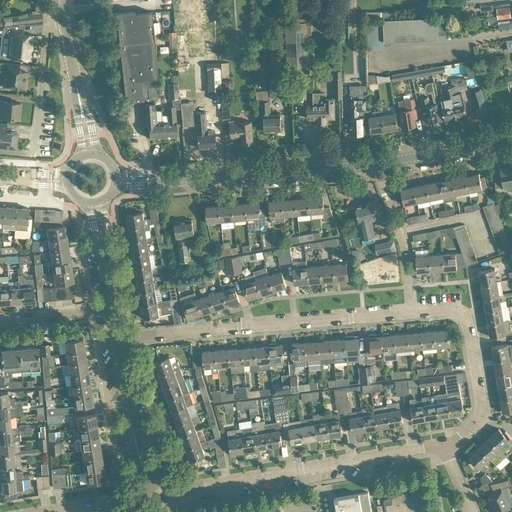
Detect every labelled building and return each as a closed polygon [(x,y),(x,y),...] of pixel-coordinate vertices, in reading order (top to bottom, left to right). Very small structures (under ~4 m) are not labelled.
[(354,35),(355,0),(347,0),(346,35),(354,35)] [(503,8),(496,9),(497,13),(498,18),(504,17),(503,8)] [(171,31),(171,10),(160,10),(161,31),(171,31)] [(127,14),(117,15),(120,43),(124,81),(125,97),(142,95),(143,103),(153,103),(153,98),(157,98),(157,82),(156,82),(157,82),(153,40),(160,39),(160,32),(159,26),(159,22),(152,23),(150,12),(137,14),(135,14),(127,15),(127,14)] [(438,20),(437,20),(437,21),(448,19),(447,12),(437,12),(438,20)] [(24,23),(34,22),(33,14),(32,14),(23,15),(13,17),(12,15),(4,16),(4,19),(3,19),(4,26),(14,25),(24,23)] [(437,21),(437,20),(437,17),(383,20),(384,42),(438,39),(446,39),(446,34),(437,35),(437,21)] [(437,35),(446,34),(445,20),(448,20),(448,19),(437,21),(437,35)] [(307,41),(306,23),(293,23),(285,24),(287,74),(308,73),(307,41)] [(32,35),(19,33),(20,25),(0,27),(0,35),(9,36),(8,43),(11,44),(9,57),(16,57),(16,58),(21,58),(28,59),(29,49),(30,49),(31,49),(32,43),(32,35)] [(177,48),(176,36),(176,32),(168,32),(169,37),(169,48),(177,48)] [(176,35),(177,63),(186,63),(185,35),(176,35)] [(271,56),(271,70),(281,70),(281,56),(278,56),(278,46),(271,46),(271,56)] [(483,71),(496,69),(494,58),(481,61),(483,71)] [(479,76),(475,60),(465,61),(468,78),(479,76)] [(4,63),(0,62),(0,71),(3,72),(2,79),(7,79),(7,87),(15,88),(25,89),(26,72),(19,71),(19,65),(9,64),(4,63)] [(219,62),(206,63),(206,70),(209,70),(210,86),(212,86),(213,95),(211,95),(211,96),(211,99),(221,99),(221,95),(219,62)] [(445,65),(430,68),(431,74),(446,71),(445,65)] [(412,77),(431,74),(430,68),(411,71),(412,77)] [(335,98),(343,98),(342,70),(336,70),(336,77),(335,77),(335,88),(334,88),(334,89),(335,89),(335,98)] [(393,81),(412,77),(411,71),(392,75),(393,81)] [(271,97),(289,96),(288,89),(287,74),(270,75),(271,97)] [(167,84),(168,99),(172,99),(179,98),(178,83),(179,83),(178,75),(171,76),(171,83),(167,84)] [(496,77),(484,79),(485,86),(497,84),(496,77)] [(457,87),(457,85),(455,79),(451,80),(452,86),(449,86),(456,118),(467,115),(464,100),(463,100),(457,101),(455,94),(458,93),(457,87)] [(377,81),(368,81),(368,84),(369,84),(370,89),(378,88),(378,83),(377,81)] [(427,96),(421,98),(423,108),(425,114),(426,114),(428,122),(428,123),(434,122),(435,123),(439,122),(439,120),(441,120),(439,110),(437,104),(439,103),(434,82),(427,83),(425,86),(426,91),(429,93),(432,93),(434,103),(429,104),(427,96)] [(188,84),(179,85),(181,103),(180,103),(182,126),(195,125),(196,132),(198,148),(215,147),(214,131),(206,131),(205,111),(195,112),(194,102),(190,102),(188,84)] [(351,99),(350,99),(351,134),(352,134),(354,136),(357,135),(359,134),(365,134),(364,111),(369,110),(368,98),(366,98),(365,85),(350,86),(351,94),(357,94),(357,99),(351,99)] [(449,86),(441,88),(443,96),(442,97),(444,105),(442,105),(443,110),(445,120),(456,118),(449,86)] [(476,107),(485,104),(480,89),(471,91),(476,107)] [(260,101),(269,101),(269,91),(256,92),(256,102),(260,101)] [(307,106),(307,108),(307,118),(318,118),(318,123),(327,123),(326,118),(335,117),(334,98),(326,98),(326,92),(313,93),(314,105),(307,106)] [(221,99),(221,103),(221,108),(230,108),(230,98),(221,99)] [(417,117),(415,107),(414,99),(404,100),(399,101),(399,104),(401,118),(403,128),(416,126),(414,118),(417,117)] [(21,103),(11,102),(0,100),(0,116),(19,118),(21,103)] [(264,115),(264,121),(264,131),(281,130),(281,114),(270,114),(269,101),(260,101),(261,115),(264,115)] [(161,123),(160,115),(160,111),(154,112),(153,103),(143,103),(144,124),(148,124),(149,138),(162,137),(161,123)] [(168,115),(160,115),(161,123),(162,137),(177,136),(176,121),(175,121),(174,109),(174,105),(172,106),(167,106),(168,115)] [(372,132),(385,130),(382,110),(373,112),(373,113),(370,114),(370,116),(369,116),(370,123),(372,132)] [(396,112),(382,114),(385,130),(398,128),(397,118),(396,112)] [(230,121),(230,127),(231,137),(241,136),(242,144),(253,143),(251,122),(236,123),(236,120),(230,121)] [(0,122),(0,146),(16,148),(18,132),(6,131),(7,123),(0,122)] [(511,169),(509,170),(509,167),(501,169),(503,178),(503,179),(505,188),(508,187),(511,185),(511,169)] [(479,173),(472,174),(471,173),(465,174),(466,176),(469,192),(477,190),(477,192),(479,193),(487,191),(486,186),(482,187),(481,183),(481,182),(479,173)] [(470,195),(469,192),(466,176),(453,178),(456,194),(464,193),(464,196),(470,195)] [(453,178),(447,180),(446,178),(440,179),(440,181),(443,197),(451,195),(456,194),(453,178)] [(430,199),(443,197),(440,181),(427,184),(430,199)] [(430,199),(427,184),(414,186),(417,202),(430,199)] [(401,189),(404,205),(417,202),(414,186),(401,189)] [(334,219),(332,212),(330,207),(324,207),(323,196),(309,197),(311,213),(324,212),(324,220),(334,219)] [(309,197),(296,198),(297,214),(298,220),(305,220),(304,213),(311,213),(309,197)] [(283,200),(284,215),(297,214),(296,198),(283,200)] [(269,201),(270,211),(271,216),(284,215),(283,200),(269,201)] [(260,202),(246,203),(247,219),(248,224),(248,229),(257,228),(257,226),(267,225),(265,207),(260,207),(260,202)] [(377,218),(373,202),(355,207),(363,239),(375,236),(371,219),(377,218)] [(473,211),(480,208),(478,202),(472,204),(473,211)] [(495,205),(495,204),(494,202),(491,203),(488,204),(483,206),(483,207),(485,212),(496,208),(495,205)] [(233,204),(234,220),(247,219),(246,203),(233,204)] [(499,213),(504,211),(501,203),(495,204),(495,205),(496,208),(498,214),(498,215),(499,214),(499,213)] [(220,205),(221,221),(234,220),(233,204),(220,205)] [(206,206),(207,216),(208,222),(221,221),(220,205),(206,206)] [(2,229),(15,229),(16,207),(4,206),(3,221),(2,229)] [(168,212),(169,216),(162,218),(166,235),(195,229),(191,208),(190,208),(189,206),(180,208),(180,210),(168,212)] [(438,211),(440,217),(448,216),(446,206),(445,206),(446,210),(438,211)] [(16,207),(15,229),(27,230),(29,208),(16,207)] [(128,222),(129,227),(145,225),(150,224),(154,223),(160,222),(157,208),(149,210),(151,218),(144,220),(143,212),(127,214),(127,215),(128,215),(129,222),(128,222)] [(498,214),(496,208),(485,212),(487,218),(498,214)] [(44,221),(49,222),(50,210),(41,209),(40,221),(44,221)] [(501,219),(499,214),(498,215),(498,214),(487,218),(489,224),(501,219)] [(408,224),(421,221),(420,215),(407,218),(408,224)] [(503,225),(501,219),(489,224),(491,229),(503,225)] [(146,231),(151,230),(150,224),(145,225),(129,227),(130,233),(128,233),(129,240),(131,240),(147,238),(146,231)] [(505,231),(503,225),(491,229),(493,235),(505,231)] [(46,229),(48,240),(67,237),(65,226),(46,229)] [(454,230),(456,236),(467,232),(465,226),(454,230)] [(267,232),(270,247),(277,246),(274,231),(267,232)] [(507,237),(505,231),(493,235),(496,241),(507,237)] [(261,233),(264,249),(270,247),(267,232),(261,233)] [(428,239),(426,233),(426,232),(413,235),(414,241),(428,239)] [(456,236),(458,240),(458,242),(469,238),(467,232),(456,236)] [(312,233),(299,235),(300,242),(314,239),(312,233)] [(288,235),(286,235),(286,238),(287,244),(300,242),(299,235),(292,236),(291,234),(288,235)] [(68,248),(67,237),(48,240),(50,251),(68,248)] [(509,243),(507,237),(496,241),(498,247),(509,243)] [(133,253),(149,251),(147,238),(131,240),(132,246),(133,246),(134,252),(133,252),(133,253)] [(458,242),(461,248),(471,243),(469,238),(458,242)] [(330,239),(317,242),(319,248),(332,246),(330,239)] [(317,242),(304,244),(305,251),(319,248),(317,242)] [(462,252),(463,253),(474,249),(471,243),(461,248),(462,252)] [(500,253),(509,250),(511,249),(509,243),(498,247),(500,253)] [(215,257),(225,255),(224,249),(218,250),(217,244),(213,245),(215,257)] [(237,247),(224,249),(225,255),(238,253),(237,247)] [(293,262),(291,253),(290,247),(283,248),(286,263),(293,262)] [(70,258),(68,248),(50,251),(51,261),(70,258)] [(280,264),(286,263),(283,248),(277,249),(280,264)] [(474,249),(463,253),(465,259),(476,255),(474,249)] [(135,266),(151,263),(149,251),(133,253),(134,258),(132,258),(133,266),(135,266)] [(178,261),(181,278),(213,272),(208,251),(192,255),(192,258),(178,261)] [(456,253),(442,254),(444,270),(457,269),(457,267),(466,266),(466,267),(467,267),(467,265),(465,259),(463,253),(462,252),(456,253)] [(256,253),(249,254),(250,261),(258,259),(256,253)] [(29,254),(19,255),(19,263),(22,263),(30,263),(29,254)] [(444,270),(442,254),(429,255),(431,271),(444,270)] [(19,262),(19,264),(19,263),(19,255),(18,255),(6,256),(7,263),(19,262)] [(429,255),(416,256),(417,272),(431,271),(429,255)] [(478,261),(476,255),(465,259),(467,265),(478,261)] [(232,257),(235,273),(242,271),(240,263),(239,256),(232,257)] [(228,274),(235,273),(232,257),(225,259),(228,274)] [(53,272),(72,269),(71,265),(74,265),(73,258),(70,259),(70,258),(51,261),(53,272)] [(397,258),(363,259),(364,283),(398,282),(397,258)] [(225,268),(223,259),(215,261),(217,270),(225,268)] [(295,284),(309,282),(307,267),(307,261),(293,262),(295,284)] [(136,271),(133,271),(135,279),(137,279),(153,276),(151,263),(135,266),(136,271)] [(347,263),(337,264),(333,265),(335,280),(348,279),(347,263)] [(322,281),(335,280),(333,265),(320,266),(322,281)] [(309,282),(322,281),(320,266),(307,267),(309,282)] [(266,267),(254,271),(254,274),(261,294),(268,292),(268,294),(273,293),(273,291),(274,290),(269,276),(266,267)] [(479,271),(482,284),(497,281),(495,268),(479,271)] [(74,280),(72,269),(53,272),(55,283),(74,280)] [(282,272),(269,276),(274,290),(286,286),(282,272)] [(26,278),(23,277),(23,274),(18,275),(18,281),(20,281),(22,302),(35,301),(34,291),(34,286),(33,278),(26,279),(26,278)] [(242,278),(243,284),(248,299),(261,294),(254,274),(242,278)] [(156,281),(154,281),(153,276),(137,279),(138,284),(135,284),(137,292),(139,291),(139,292),(155,289),(157,288),(156,281)] [(10,303),(22,302),(20,281),(18,281),(14,281),(15,287),(9,288),(10,303)] [(484,297),(499,294),(497,281),(482,284),(484,297)] [(0,282),(0,303),(10,303),(8,282),(1,282),(0,282)] [(220,286),(222,291),(227,305),(240,301),(235,287),(234,284),(231,282),(220,286)] [(141,304),(157,302),(155,289),(139,292),(140,297),(138,297),(139,304),(141,304)] [(209,295),(214,310),(227,305),(222,291),(209,295)] [(197,299),(195,293),(180,298),(184,318),(185,317),(188,316),(189,318),(202,314),(197,299)] [(499,294),(484,297),(486,310),(502,307),(499,294)] [(209,295),(197,299),(202,314),(214,310),(209,295)] [(157,302),(141,304),(142,309),(140,310),(141,318),(143,317),(144,318),(159,315),(172,313),(174,324),(182,323),(179,308),(177,299),(172,300),(170,300),(165,301),(157,302)] [(502,307),(486,310),(488,323),(504,320),(502,307)] [(504,320),(488,323),(490,336),(497,335),(497,336),(499,336),(499,335),(506,334),(511,332),(511,328),(511,319),(504,320)] [(448,330),(435,331),(436,346),(450,345),(448,330)] [(423,348),(436,346),(435,331),(422,332),(423,348)] [(423,348),(422,332),(409,333),(410,349),(423,348)] [(370,352),(365,352),(366,366),(374,365),(377,361),(385,360),(384,351),(382,336),(376,336),(376,333),(369,334),(369,337),(370,347),(370,352)] [(395,334),(397,350),(410,349),(409,333),(395,334)] [(397,355),(397,350),(395,334),(382,336),(384,351),(385,360),(398,359),(397,355)] [(353,335),(345,336),(345,339),(347,355),(353,354),(354,361),(358,361),(361,361),(360,354),(360,353),(360,348),(359,338),(354,338),(353,335)] [(59,354),(66,353),(85,350),(83,338),(57,342),(59,354)] [(345,339),(332,340),(334,362),(334,363),(348,361),(347,355),(345,339)] [(321,363),(334,362),(332,340),(319,341),(321,363)] [(319,341),(306,342),(308,365),(321,363),(319,341)] [(293,344),(293,354),(294,359),(295,366),(308,365),(306,342),(293,344)] [(271,365),(284,364),(283,354),(283,345),(276,345),(275,343),(269,344),(269,346),(271,365)] [(49,344),(41,345),(42,356),(48,355),(50,355),(49,344)] [(492,346),(494,360),(510,357),(508,344),(492,346)] [(269,346),(256,347),(258,369),(271,368),(270,365),(271,365),(269,346)] [(40,370),(39,365),(38,347),(32,347),(32,348),(29,348),(30,371),(40,370)] [(257,369),(258,369),(256,347),(243,348),(244,364),(250,363),(251,370),(251,371),(258,371),(257,369)] [(12,372),(21,371),(19,348),(13,349),(13,350),(7,350),(7,349),(4,349),(4,354),(2,354),(3,368),(9,367),(9,377),(12,375),(12,372)] [(19,348),(21,371),(30,371),(29,348),(26,349),(26,348),(19,348)] [(245,371),(244,364),(243,348),(230,349),(231,365),(231,372),(245,371)] [(2,354),(4,354),(4,349),(0,349),(0,386),(2,386),(4,386),(4,388),(9,388),(9,382),(10,382),(9,377),(9,367),(3,368),(2,354)] [(217,350),(218,366),(231,365),(230,349),(217,350)] [(85,350),(66,353),(68,363),(86,360),(85,350)] [(219,373),(218,366),(217,350),(203,352),(204,362),(205,367),(211,367),(212,373),(219,373)] [(192,352),(194,368),(196,368),(201,367),(200,352),(192,352)] [(511,356),(510,357),(494,360),(496,373),(511,369),(511,368),(511,364),(511,356)] [(178,361),(172,363),(170,357),(155,362),(155,363),(153,363),(153,364),(155,370),(157,370),(159,375),(174,369),(178,368),(180,367),(178,361)] [(69,374),(88,371),(86,360),(68,363),(69,374)] [(438,366),(439,373),(452,371),(452,364),(438,366)] [(374,365),(366,366),(369,381),(376,381),(374,365)] [(359,366),(361,382),(369,381),(366,366),(359,366)] [(438,366),(425,368),(426,374),(439,373),(438,366)] [(174,369),(159,375),(161,380),(162,379),(164,386),(163,386),(163,387),(183,380),(178,368),(174,369)] [(499,386),(511,383),(511,369),(496,373),(499,386)] [(71,385),(90,382),(88,371),(69,374),(71,385)] [(457,373),(444,375),(445,382),(446,388),(459,386),(457,373)] [(297,375),(291,376),(291,382),(292,391),(299,391),(297,375)] [(444,375),(432,376),(433,384),(445,382),(444,375)] [(432,376),(419,378),(420,385),(433,384),(432,376)] [(200,387),(205,385),(203,377),(197,377),(200,387)] [(185,379),(183,380),(163,387),(165,392),(166,392),(168,398),(168,399),(189,391),(185,379)] [(397,395),(404,394),(402,380),(395,381),(396,388),(397,395)] [(73,396),(92,393),(90,382),(71,385),(73,396)] [(282,383),(272,385),(273,394),(292,391),(291,382),(282,383)] [(385,390),(383,383),(371,384),(372,391),(385,390)] [(511,383),(499,386),(501,399),(511,396),(511,383)] [(363,393),(372,391),(371,384),(362,386),(363,393)] [(200,387),(204,400),(209,398),(205,385),(200,387)] [(234,394),(235,399),(248,397),(247,387),(246,386),(233,388),(234,393),(234,394)] [(464,413),(460,392),(459,386),(446,388),(448,395),(451,415),(464,413)] [(248,397),(261,396),(260,389),(250,391),(250,387),(247,387),(248,397)] [(340,388),(343,402),(349,402),(347,387),(340,388)] [(340,388),(334,389),(336,403),(343,402),(340,388)] [(41,389),(35,389),(36,398),(31,399),(31,402),(42,401),(41,389)] [(14,398),(8,398),(7,391),(2,392),(0,391),(0,404),(8,404),(14,403),(14,401),(14,398)] [(194,403),(189,391),(168,399),(170,404),(173,410),(172,411),(187,406),(194,403)] [(310,392),(311,400),(319,399),(318,391),(310,392)] [(302,401),(311,400),(310,392),(301,393),(302,401)] [(75,407),(84,406),(93,404),(92,393),(73,396),(75,407)] [(214,402),(221,401),(221,394),(212,394),(213,395),(214,402)] [(440,394),(435,395),(435,396),(436,403),(439,418),(444,417),(444,419),(451,418),(451,415),(448,395),(441,396),(440,394)] [(282,412),(288,411),(286,395),(279,396),(282,412)] [(275,413),(282,412),(279,396),(273,397),(275,413)] [(438,418),(439,418),(436,403),(429,404),(428,396),(422,397),(423,399),(424,405),(426,420),(431,419),(432,420),(433,421),(435,422),(437,421),(439,419),(438,418)] [(511,396),(501,399),(503,412),(511,411),(511,416),(511,415),(511,396)] [(423,399),(416,400),(415,398),(409,399),(411,407),(412,412),(413,422),(426,420),(424,405),(423,399)] [(51,399),(45,400),(47,416),(60,414),(69,413),(68,406),(55,407),(54,399),(51,399)] [(248,400),(249,408),(258,406),(257,399),(248,400)] [(241,409),(249,408),(248,400),(240,401),(241,409)] [(225,405),(222,406),(222,410),(225,410),(225,411),(234,409),(233,406),(233,402),(224,403),(225,405)] [(401,409),(400,409),(399,402),(387,404),(387,406),(390,426),(403,424),(401,409)] [(17,405),(15,405),(14,403),(8,404),(0,404),(0,416),(9,416),(18,416),(17,405)] [(177,423),(192,418),(187,406),(172,411),(174,416),(175,416),(177,423)] [(375,413),(378,428),(390,426),(387,406),(374,408),(375,413)] [(367,407),(362,408),(363,415),(366,430),(370,429),(370,430),(372,431),(376,431),(378,429),(378,428),(375,413),(368,414),(367,407)] [(208,412),(212,424),(217,422),(213,410),(208,412)] [(288,411),(282,412),(285,438),(291,437),(292,443),(305,441),(301,419),(289,421),(288,411)] [(349,412),(350,417),(353,432),(365,430),(363,415),(356,416),(355,411),(349,412)] [(277,422),(265,424),(269,447),(282,445),(281,439),(285,438),(282,412),(275,413),(277,422)] [(318,413),(313,414),(314,417),(317,438),(330,436),(327,421),(320,423),(318,413)] [(343,434),(341,424),(339,413),(326,415),(327,421),(330,436),(343,434)] [(47,423),(61,422),(60,414),(47,416),(47,423)] [(78,428),(97,425),(95,414),(77,417),(78,428)] [(0,429),(10,428),(10,426),(9,416),(0,416),(0,429)] [(181,436),(196,430),(194,424),(200,422),(198,416),(192,418),(177,423),(179,428),(182,435),(181,435),(181,436)] [(314,417),(301,419),(305,441),(317,438),(314,417)] [(251,420),(239,422),(240,428),(244,451),(257,449),(252,426),(251,420)] [(257,449),(269,447),(265,424),(252,426),(257,449)] [(78,428),(80,439),(99,436),(97,425),(78,428)] [(23,433),(23,430),(17,430),(17,428),(16,428),(10,428),(0,429),(0,441),(20,440),(19,434),(23,433)] [(240,428),(227,430),(231,453),(244,451),(240,428)] [(511,437),(506,431),(503,433),(499,428),(499,429),(489,438),(500,449),(506,455),(511,449),(511,437)] [(186,448),(201,442),(196,430),(181,436),(183,441),(184,441),(186,447),(185,447),(186,448)] [(225,454),(222,441),(221,435),(215,437),(201,442),(186,448),(187,453),(185,453),(188,461),(190,460),(205,455),(203,448),(210,445),(211,448),(215,446),(217,456),(225,454)] [(80,439),(74,440),(76,451),(82,450),(100,447),(99,436),(80,439)] [(18,440),(0,441),(0,454),(45,450),(46,450),(45,438),(39,438),(38,438),(39,448),(19,450),(18,440)] [(506,455),(500,449),(489,438),(480,447),(490,458),(496,465),(506,456),(506,455)] [(59,442),(49,443),(50,454),(56,454),(60,454),(60,453),(65,453),(64,442),(59,442)] [(83,461),(102,458),(100,447),(82,450),(83,461)] [(490,458),(480,447),(470,456),(469,456),(483,471),(487,467),(484,464),(490,458)] [(20,455),(45,453),(45,450),(0,454),(0,466),(14,465),(13,459),(20,459),(20,455)] [(104,469),(102,458),(83,461),(78,462),(78,467),(84,466),(85,472),(104,469)] [(14,465),(0,466),(0,478),(21,477),(22,480),(28,479),(28,475),(22,475),(22,471),(14,472),(14,465)] [(105,480),(104,469),(85,472),(87,483),(105,480)] [(491,481),(493,481),(485,473),(480,478),(483,483),(491,481)] [(50,487),(49,475),(42,476),(43,488),(50,487)] [(23,490),(22,480),(21,477),(0,478),(0,483),(1,491),(23,490)] [(489,493),(488,493),(492,500),(493,504),(491,505),(493,511),(501,511),(510,507),(511,505),(511,499),(510,496),(507,488),(511,485),(511,484),(511,477),(499,481),(492,482),(495,490),(489,493)] [(392,502),(377,505),(377,511),(419,511),(419,510),(417,505),(411,495),(411,496),(409,497),(405,490),(392,497),(391,497),(392,502)] [(371,511),(368,492),(334,498),(336,511),(371,511)]
